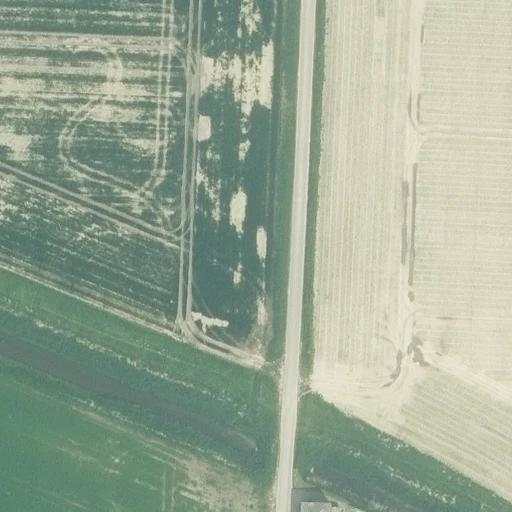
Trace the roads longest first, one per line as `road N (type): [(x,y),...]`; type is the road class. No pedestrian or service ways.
road 1 (track): [(499,511),(349,418),(0,288)]
road 2 (unclassified): [(281,511),(306,0)]
